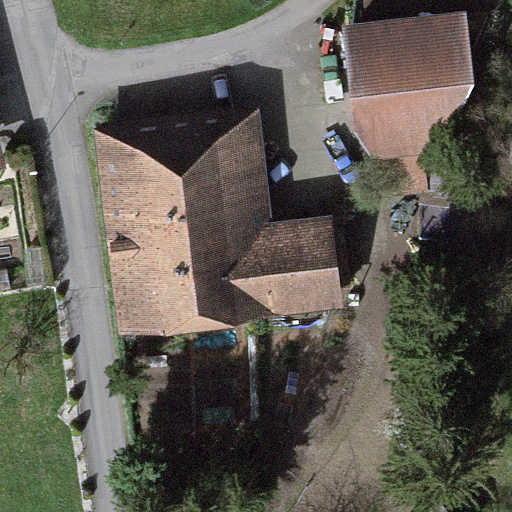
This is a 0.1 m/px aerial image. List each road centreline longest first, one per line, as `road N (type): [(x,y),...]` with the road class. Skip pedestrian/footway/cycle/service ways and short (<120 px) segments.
road 1 (residential): [(118,511),(51,87)]
road 2 (residential): [(320,0),(230,52),(165,71),(51,87)]
